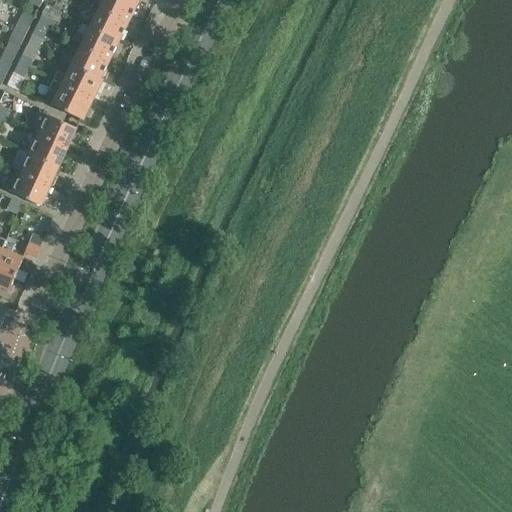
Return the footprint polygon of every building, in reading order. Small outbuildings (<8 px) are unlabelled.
[(42,0),(29,0),(28,5),(38,10),(43,0),(42,0)] [(49,0),(46,6),(57,11),(62,0),(49,0)] [(130,0),(102,0),(98,8),(127,22),(136,3),(130,0)] [(98,8),(89,27),(118,41),(127,22),(98,8)] [(34,17),(23,12),(13,32),(24,37),(34,17)] [(37,25),(48,30),(53,19),(42,14),(37,25)] [(37,25),(28,43),(39,48),(48,30),(37,25)] [(108,60),(118,41),(89,27),(84,38),(76,33),(72,42),(80,46),(108,60)] [(24,37),(13,32),(4,51),(15,57),(24,37)] [(28,43),(18,63),(29,69),(39,48),(28,43)] [(80,46),(71,64),(99,78),(108,60),(80,46)] [(15,57),(4,51),(0,59),(0,72),(5,75),(15,57)] [(18,63),(7,85),(18,91),(29,69),(18,63)] [(57,72),(52,80),(93,100),(103,80),(99,78),(71,64),(65,76),(57,72)] [(56,93),(51,105),(82,121),(93,100),(52,80),(48,89),(56,93)] [(0,118),(4,120),(10,108),(0,103),(0,118)] [(35,120),(30,132),(37,135),(67,148),(75,128),(46,115),(42,123),(35,120)] [(58,167),(67,148),(37,135),(30,132),(27,131),(19,149),(29,154),(58,167)] [(19,149),(10,169),(49,186),(58,167),(29,154),(19,149)] [(20,173),(12,192),(11,193),(41,206),(49,186),(20,173)] [(21,203),(11,199),(6,210),(17,215),(21,203)] [(6,241),(0,254),(0,286),(10,291),(23,258),(11,253),(14,244),(6,241)] [(28,243),(24,253),(36,258),(40,248),(28,243)]
